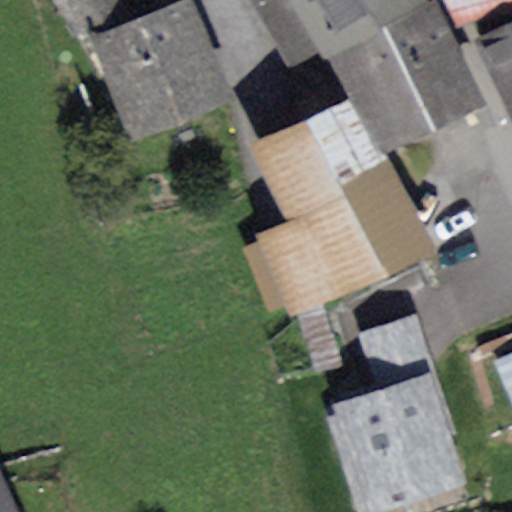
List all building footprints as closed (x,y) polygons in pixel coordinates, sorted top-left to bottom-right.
[(119,0),(67,0),(132,142),(228,98),(186,5),(132,29),(119,0)] [(385,0),(253,0),(285,61),(310,48),(363,151),(442,110),(385,0)] [(511,0),(427,0),(435,33),(511,15),(511,0)] [(511,19),(471,38),(501,106),(511,101),(511,19)] [(328,91),(226,144),(265,219),(237,234),(285,324),(415,255),(328,91)] [(333,320),(339,337),(427,298),(421,281),(333,320)] [(511,346),(495,352),(511,400),(511,346)] [(427,378),(335,407),(367,510),(459,481),(427,378)]
